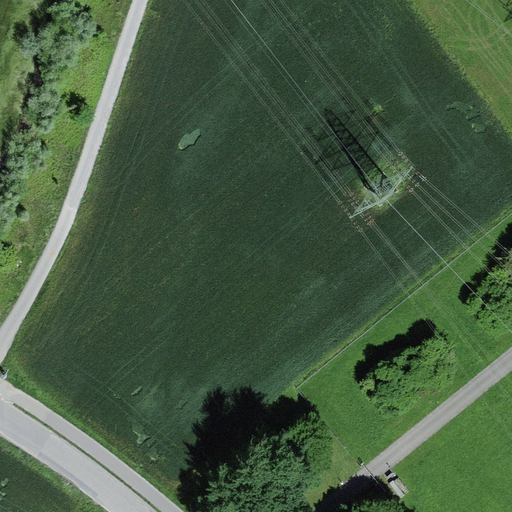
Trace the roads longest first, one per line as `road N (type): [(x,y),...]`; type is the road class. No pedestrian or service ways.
road 1 (track): [(141,0),(71,207),(0,344)]
road 2 (unclassified): [(0,417),(132,511)]
